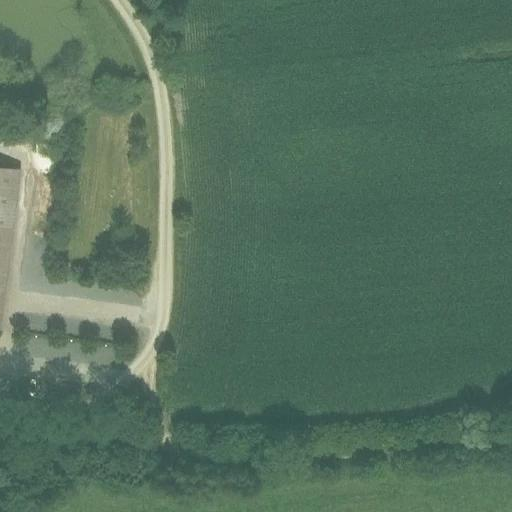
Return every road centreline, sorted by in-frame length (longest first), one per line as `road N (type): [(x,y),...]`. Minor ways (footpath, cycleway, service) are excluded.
road 1 (residential): [(123,383),(161,330),(166,173),(164,99),(141,34),(117,0)]
road 2 (track): [(0,491),(123,383)]
